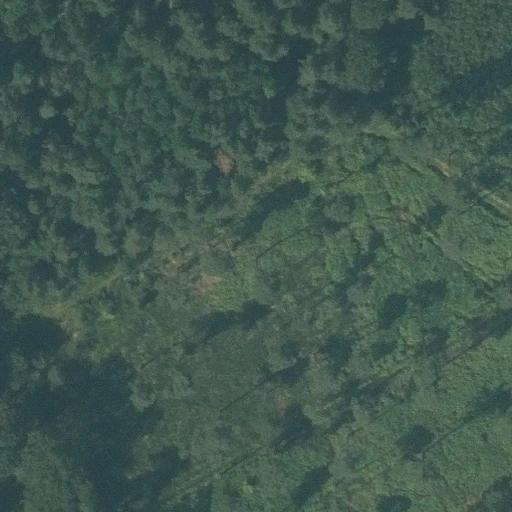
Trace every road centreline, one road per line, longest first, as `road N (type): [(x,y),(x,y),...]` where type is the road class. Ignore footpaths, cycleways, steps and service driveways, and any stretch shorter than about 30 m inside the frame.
road 1 (track): [(511,220),(357,125),(336,125),(0,337)]
road 2 (track): [(511,302),(126,511)]
road 3 (track): [(346,125),(362,0)]
